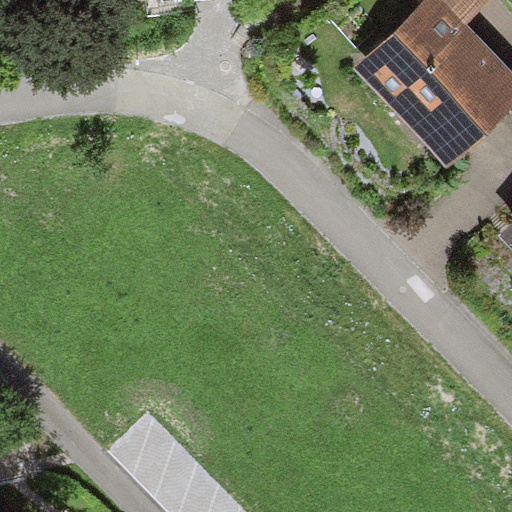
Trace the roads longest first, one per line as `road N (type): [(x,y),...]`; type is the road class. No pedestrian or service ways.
road 1 (residential): [(0,95),(104,85),(185,92),(243,127),(511,384)]
road 2 (residential): [(134,511),(0,374)]
